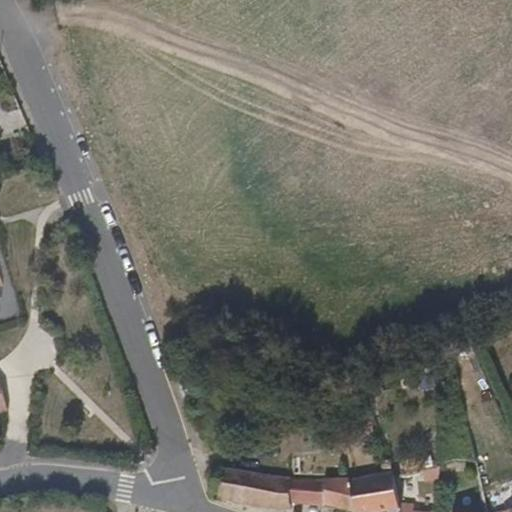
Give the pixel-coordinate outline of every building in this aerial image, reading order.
[(0,418),(13,415),(6,382),(0,382),(0,442),(2,442),(0,434),(0,418)] [(206,434),(194,438),(205,466),(218,461),(206,434)] [(298,453),(295,473),(330,477),(353,480),(347,451),(298,453)] [(295,473),(222,464),(211,497),(290,508),(291,502),(295,473)] [(390,511),(401,511),(398,471),(389,473),(353,480),(356,511),(390,511)] [(295,473),(291,502),(329,509),(330,477),(295,473)] [(330,477),(329,509),(349,511),(356,511),(353,480),(330,477)]
